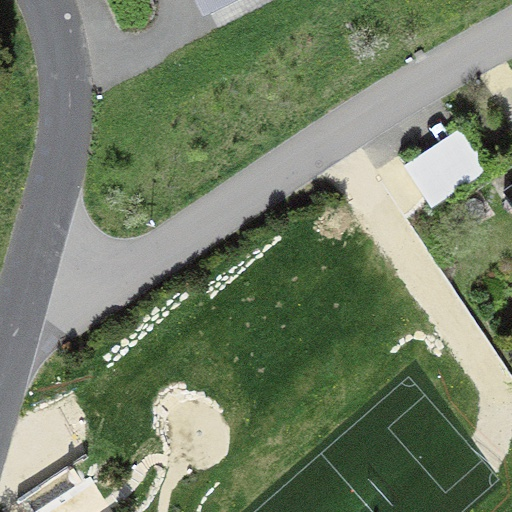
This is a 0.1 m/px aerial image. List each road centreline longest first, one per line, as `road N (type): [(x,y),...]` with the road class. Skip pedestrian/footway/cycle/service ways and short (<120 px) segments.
road 1 (residential): [(511,29),(412,82),(26,328)]
road 2 (residential): [(26,328),(81,121),(60,0)]
